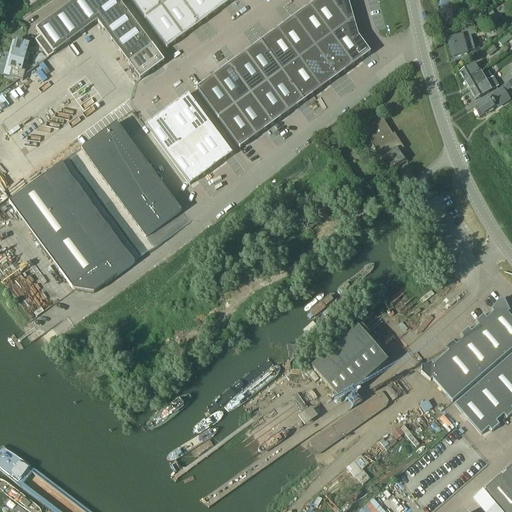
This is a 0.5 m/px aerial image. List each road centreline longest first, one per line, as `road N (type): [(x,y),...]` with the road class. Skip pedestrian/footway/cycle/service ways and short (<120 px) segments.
road 1 (unclassified): [(421,45),(74,318)]
road 2 (tertiary): [(497,238),(453,151),(421,45)]
road 3 (unclassified): [(136,101),(269,0)]
